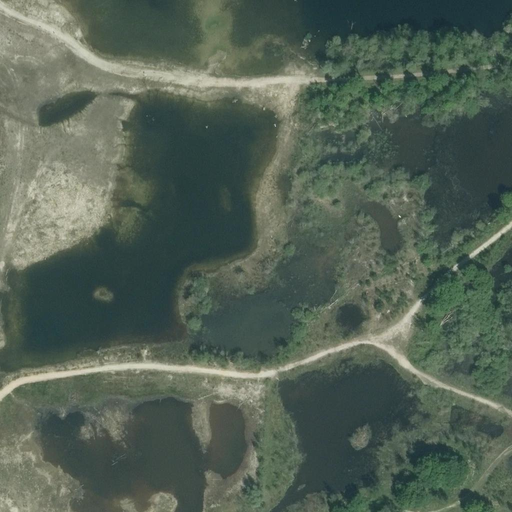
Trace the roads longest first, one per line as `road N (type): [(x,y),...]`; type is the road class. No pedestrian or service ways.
road 1 (track): [(0,397),(24,380),(130,365),(255,375),(354,343),(390,342),(417,373),(511,414)]
road 2 (track): [(390,342),(451,272),(511,226)]
